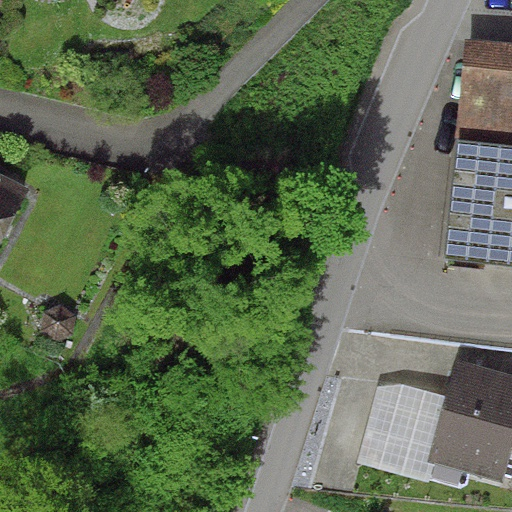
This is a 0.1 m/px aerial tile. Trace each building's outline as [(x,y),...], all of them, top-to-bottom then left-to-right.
[(511,43),(467,38),(443,258),(511,265),(511,43)] [(0,247),(30,187),(0,171),(0,247)] [(75,314),(60,304),(42,312),(39,330),(56,342),(72,332),(75,314)] [(511,448),(511,375),(457,360),(447,395),(428,462),(435,464),(502,483),(511,448)] [(428,462),(447,395),(402,384),(377,387),(356,463),(428,481),(435,464),(428,462)]
